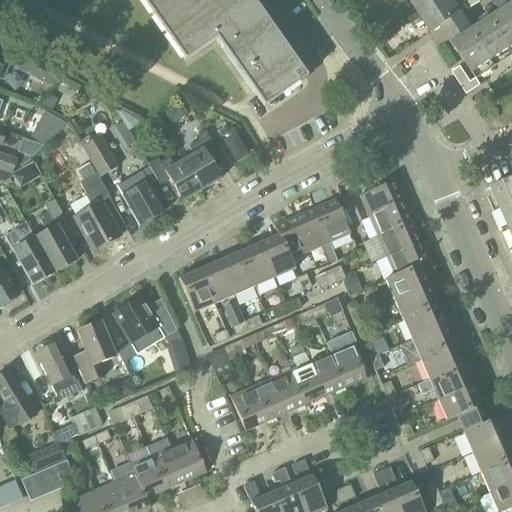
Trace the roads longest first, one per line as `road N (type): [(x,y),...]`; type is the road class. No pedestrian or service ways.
road 1 (residential): [(153,253),(403,113)]
road 2 (residential): [(153,253),(203,369),(194,401),(228,478)]
road 3 (residential): [(511,348),(435,172)]
road 4 (residential): [(0,346),(153,253)]
road 5 (residential): [(228,478),(359,422)]
road 6 (residential): [(403,113),(322,0)]
